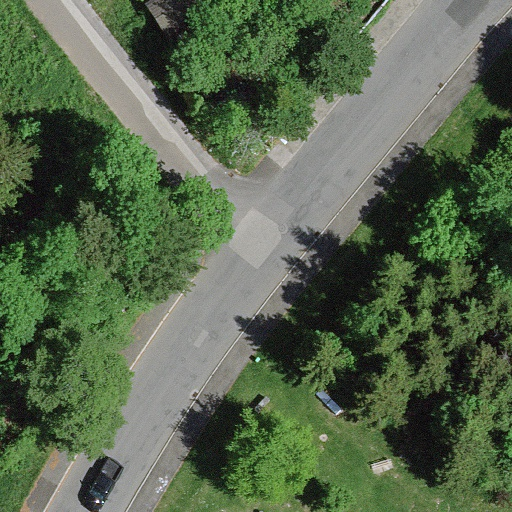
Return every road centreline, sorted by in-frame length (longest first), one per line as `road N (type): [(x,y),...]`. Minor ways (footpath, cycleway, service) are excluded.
road 1 (unclassified): [(477,0),(262,249)]
road 2 (residential): [(262,249),(61,0)]
road 3 (unclassified): [(262,249),(96,511)]
